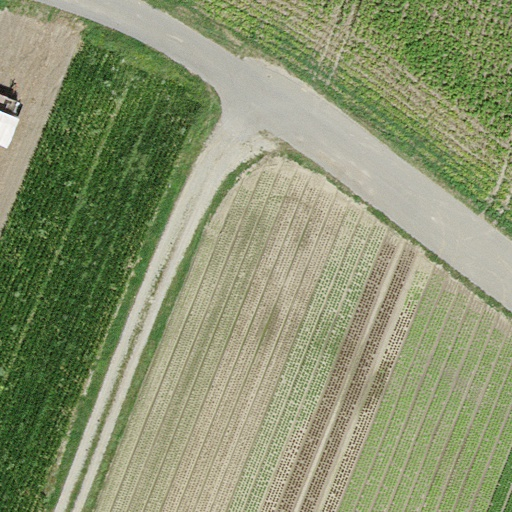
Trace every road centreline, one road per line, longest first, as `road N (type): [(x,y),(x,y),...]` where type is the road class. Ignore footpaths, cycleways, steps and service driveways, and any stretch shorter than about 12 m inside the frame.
road 1 (residential): [(511,273),(269,93),(171,33),(88,0)]
road 2 (track): [(66,511),(195,180),(269,93)]
